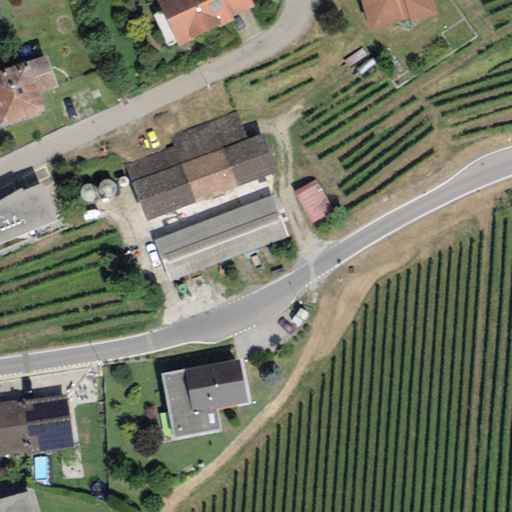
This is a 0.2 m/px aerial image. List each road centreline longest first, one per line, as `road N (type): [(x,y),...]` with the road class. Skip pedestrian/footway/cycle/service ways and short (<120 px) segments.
road 1 (tertiary): [(511,168),(203,330),(0,373)]
road 2 (tertiary): [(0,175),(277,40),(293,24),(299,0)]
